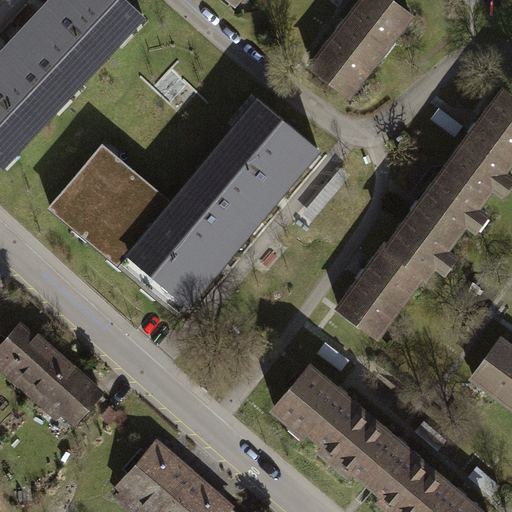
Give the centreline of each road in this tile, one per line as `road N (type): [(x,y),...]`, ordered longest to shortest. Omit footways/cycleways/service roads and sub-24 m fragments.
road 1 (residential): [(182,0),(341,131),(365,134),(396,122),(474,54),(511,53)]
road 2 (residential): [(0,249),(303,511)]
